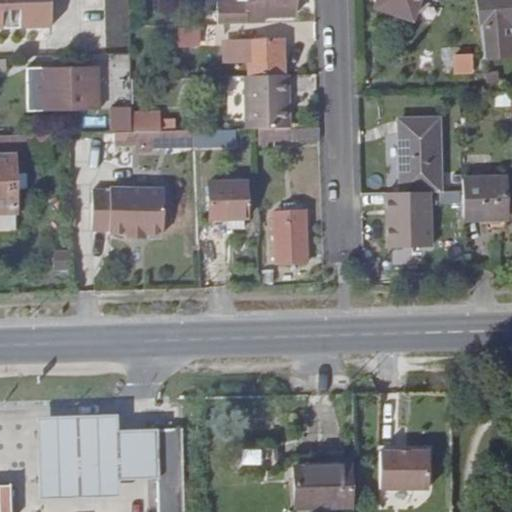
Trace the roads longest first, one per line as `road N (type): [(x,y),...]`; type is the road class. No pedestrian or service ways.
road 1 (primary): [(511,329),(0,343)]
road 2 (residential): [(336,0),(344,249)]
road 3 (unknown): [(0,421),(94,420),(134,407),(159,375),(163,339)]
road 4 (unknown): [(470,460),(482,329)]
